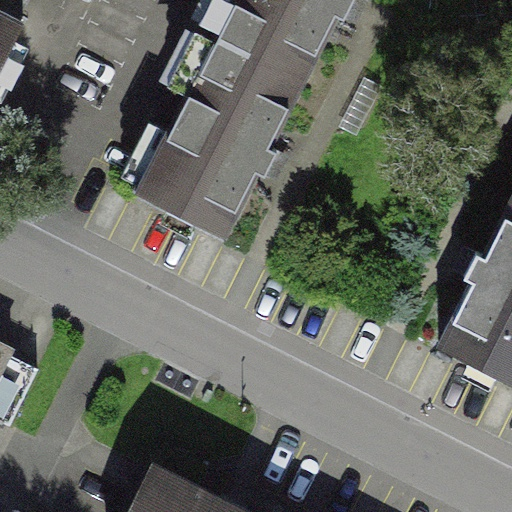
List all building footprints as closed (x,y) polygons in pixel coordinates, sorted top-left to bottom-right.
[(234,0),(216,37),(306,82),(339,16),(345,19),(354,0),(234,0)] [(0,71),(25,22),(0,9),(0,71)] [(273,147),(306,82),(216,37),(141,187),(136,185),(134,189),(227,236),(260,171),(267,175),(279,150),(273,147)] [(511,202),(485,255),(478,251),(466,276),(473,280),(440,344),(511,380),(511,202)] [(11,354),(13,350),(0,343),(0,418),(11,424),(39,369),(11,354)] [(243,511),(154,467),(131,511),(243,511)]
